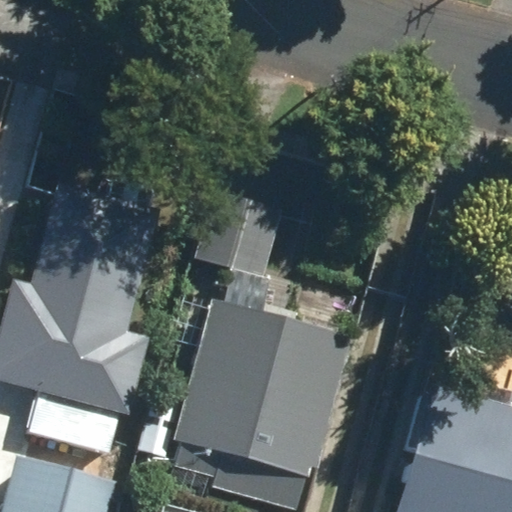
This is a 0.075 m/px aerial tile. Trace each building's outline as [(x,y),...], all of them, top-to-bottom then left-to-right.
[(1,278),(0,283),(0,384),(28,391),(18,430),(100,452),(110,416),(119,419),(141,337),(119,331),(151,211),(49,184),(23,284),(1,278)] [(212,194),(192,264),(252,280),(272,210),(212,194)] [(201,300),(155,468),(253,494),(250,504),(280,511),(293,511),(340,337),(201,300)] [(426,373),(387,511),(511,511),(511,411),(501,408),(505,395),(426,373)] [(0,511),(97,511),(105,485),(5,458),(0,477),(0,511)]
